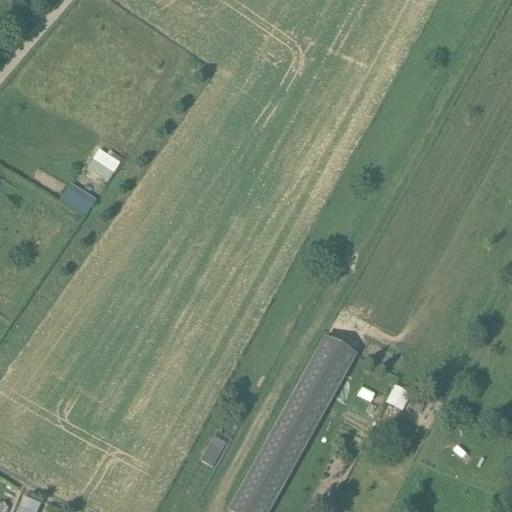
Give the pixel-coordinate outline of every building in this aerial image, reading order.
[(285,123),(301,132),(319,100),(303,92),(285,123)] [(119,164),(106,156),(98,152),(86,171),(108,184),(119,164)] [(71,183),(60,200),(86,216),(97,198),(71,183)] [(394,385),(387,406),(405,412),(412,392),(394,385)] [(244,511),(269,511),(317,427),(301,418),(286,444),(283,442),(244,511)] [(203,456),(214,463),(226,442),(215,436),(203,456)] [(60,488),(82,501),(96,478),(74,465),(60,488)]
